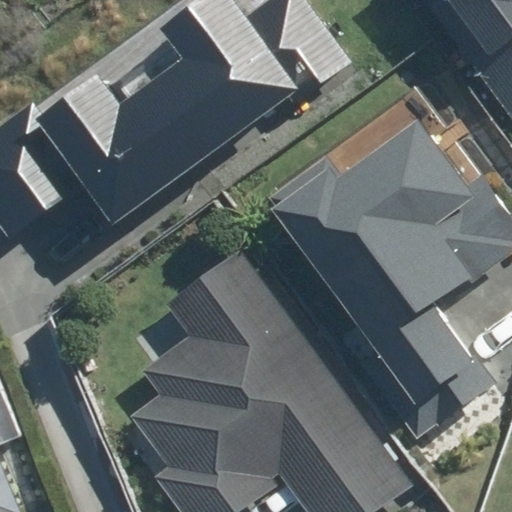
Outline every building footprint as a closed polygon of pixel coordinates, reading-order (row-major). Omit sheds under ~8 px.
[(86,50),(0,109),(0,243),(2,247),(77,195),(102,231),(256,124),(261,131),(360,62),(316,0),(166,0),(144,16),(168,51),(113,89),(86,50)] [(511,0),(421,0),(511,124),(511,0)] [(511,232),(511,217),(409,83),(258,196),(352,319),(334,333),(414,437),(491,379),(430,298),(459,276),(463,282),(511,245),(511,239),(509,235),(511,232)] [(364,511),(406,481),(230,244),(155,299),(178,330),(128,366),(146,391),(118,412),(125,422),(111,432),(169,511),(227,511),(268,482),(264,476),(269,472),(298,511),(364,511)] [(12,511),(0,481),(0,511),(12,511)]
